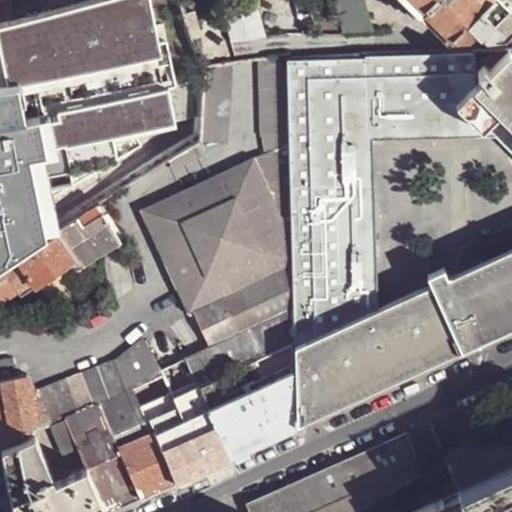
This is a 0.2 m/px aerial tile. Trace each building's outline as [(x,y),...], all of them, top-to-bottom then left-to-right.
[(182,0),(0,0),(0,267),(3,265),(19,255),(50,235),(43,201),(62,197),(58,178),(108,168),(110,170),(125,168),(127,163),(123,141),(202,124),(206,70),(204,70),(202,65),(199,54),(186,15),(182,0)] [(236,0),(221,2),(233,40),(267,35),(258,0),(236,0)] [(364,0),(334,0),(343,31),(373,27),(364,0)] [(511,2),(509,0),(423,0),(422,1),(450,29),(469,28),(475,22),(479,27),(509,26),(511,22),(511,2)] [(367,50),(369,131),(489,127),(511,125),(511,51),(509,49),(476,81),(474,50),(367,50)] [(367,50),(288,56),(289,135),(290,155),(291,237),(292,265),(294,341),(294,352),(374,316),(374,309),(369,131),(367,50)] [(207,52),(199,54),(202,65),(211,63),(207,52)] [(263,135),(289,135),(288,56),(288,53),(261,57),(263,135)] [(226,141),(232,61),(211,63),(202,65),(204,70),(206,70),(202,124),(201,139),(226,141)] [(511,150),(511,125),(489,127),(511,150)] [(289,135),(263,135),(264,153),(284,143),(290,155),(289,135)] [(198,141),(169,160),(175,170),(205,151),(198,141)] [(255,157),(291,237),(290,155),(284,143),(264,153),(255,157)] [(144,212),(193,315),(199,312),(292,265),(291,237),(255,157),(144,212)] [(112,224),(100,204),(56,231),(75,263),(79,271),(123,243),(112,224)] [(19,255),(37,287),(75,263),(56,231),(50,235),(19,255)] [(445,265),(429,272),(433,282),(443,304),(511,272),(511,245),(449,274),(445,265)] [(37,287),(19,255),(3,265),(10,278),(19,292),(22,297),(37,287)] [(0,284),(10,278),(3,265),(0,267),(0,284)] [(208,331),(215,347),(191,359),(191,360),(201,382),(292,342),(294,341),(292,265),(199,312),(208,331)] [(296,422),(511,324),(511,272),(443,304),(433,282),(374,309),(374,316),(294,352),(296,422)] [(19,292),(10,278),(0,284),(0,303),(1,305),(19,292)] [(208,331),(186,349),(191,359),(215,347),(208,331)] [(79,375),(92,403),(101,400),(135,385),(166,371),(160,361),(146,339),(120,360),(79,375)] [(292,342),(201,382),(202,384),(211,405),(293,368),(292,342)] [(0,357),(0,372),(12,370),(9,356),(0,357)] [(201,382),(191,360),(166,371),(180,394),(202,384),(201,382)] [(234,456),(296,429),(294,425),(293,368),(211,405),(234,456)] [(0,372),(0,379),(13,377),(12,370),(0,372)] [(151,421),(187,405),(180,394),(166,371),(135,385),(151,421)] [(0,379),(0,421),(4,440),(23,432),(36,427),(45,422),(35,393),(29,375),(13,377),(0,379)] [(92,403),(79,375),(69,380),(82,408),(92,403)] [(35,393),(45,422),(68,413),(82,408),(69,380),(35,393)] [(187,405),(211,405),(202,384),(180,394),(187,405)] [(151,421),(135,385),(101,400),(117,437),(151,421)] [(109,511),(144,496),(122,445),(117,437),(101,400),(92,403),(82,408),(68,413),(69,416),(81,445),(89,464),(109,511)] [(211,405),(187,405),(151,421),(155,430),(211,405)] [(211,405),(155,430),(178,481),(234,456),(211,405)] [(69,416),(68,413),(45,422),(36,427),(37,430),(54,423),(69,416)] [(81,445),(69,416),(54,423),(66,451),(81,445)] [(155,430),(151,421),(117,437),(122,445),(155,430)] [(459,490),(511,465),(511,424),(442,456),(453,480),(459,490)] [(37,430),(36,427),(23,432),(25,438),(38,431),(37,430)] [(144,496),(178,481),(155,430),(122,445),(144,496)] [(89,464),(57,477),(38,431),(25,438),(5,447),(18,511),(107,511),(109,511),(89,464)] [(25,438),(23,432),(4,440),(5,447),(25,438)] [(407,434),(249,504),(252,511),(353,511),(386,494),(394,511),(409,511),(424,505),(426,504),(427,503),(429,501),(430,499),(430,497),(431,494),(431,493),(431,491),(430,488),(430,486),(421,465),(407,434)] [(430,488),(431,491),(453,480),(442,456),(421,465),(430,486),(430,488)] [(511,465),(459,490),(461,496),(511,473),(511,465)] [(511,511),(511,473),(461,496),(471,511),(511,511)] [(453,480),(431,491),(431,493),(431,494),(430,497),(430,499),(429,501),(427,503),(426,504),(424,505),(409,511),(471,511),(461,496),(459,490),(453,480)]
